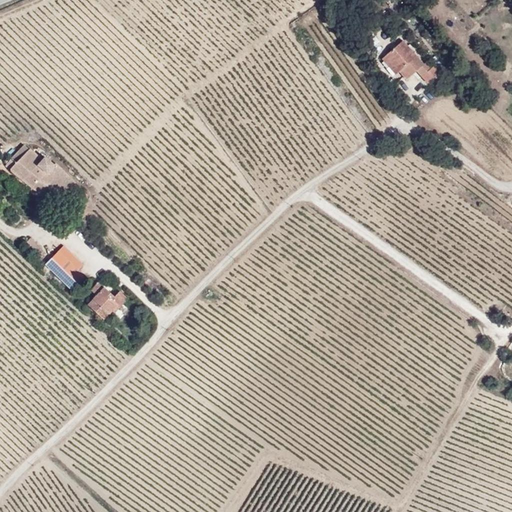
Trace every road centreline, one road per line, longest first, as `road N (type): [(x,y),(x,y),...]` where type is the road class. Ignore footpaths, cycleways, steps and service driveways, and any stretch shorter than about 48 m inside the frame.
road 1 (unclassified): [(0,492),(286,204),(395,131),(414,129),(511,186)]
road 2 (unknown): [(0,225),(74,241),(110,266),(165,325)]
